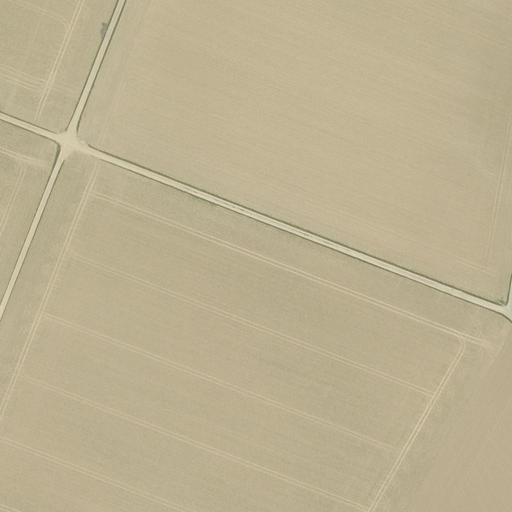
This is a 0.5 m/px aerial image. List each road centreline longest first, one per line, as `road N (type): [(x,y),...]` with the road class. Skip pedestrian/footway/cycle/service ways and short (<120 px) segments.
road 1 (track): [(0,119),(511,323)]
road 2 (track): [(121,0),(0,313)]
